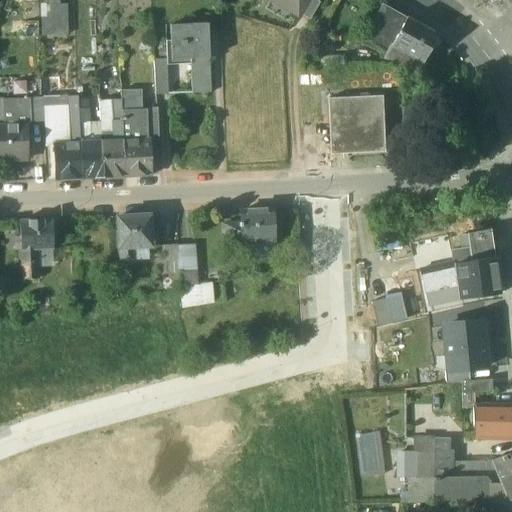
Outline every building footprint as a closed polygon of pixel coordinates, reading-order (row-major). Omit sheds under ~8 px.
[(59,3),(59,0),(41,0),(42,35),(67,34),(66,3),(59,3)] [(306,0),(266,0),(296,17),(306,0)] [(405,19),(381,5),(363,37),(388,51),(390,46),(405,19)] [(437,37),(405,19),(390,46),(399,51),(396,55),(414,65),(416,61),(422,64),(437,37)] [(207,24),(169,26),(170,42),(165,43),(166,61),(166,62),(167,62),(190,61),(192,95),(210,94),(207,24)] [(166,61),(153,61),(154,97),(168,96),(167,62),(166,62),(166,61)] [(136,92),(120,93),(120,103),(121,113),(137,112),(136,92)] [(382,97),(327,100),(330,156),(384,154),(382,97)] [(64,98),(42,99),(43,110),(64,109),(64,98)] [(77,98),(67,98),(68,123),(78,122),(78,111),(77,98)] [(42,99),(28,100),(29,122),(43,121),(42,99)] [(98,100),(91,101),(91,110),(99,110),(99,103),(98,100)] [(120,103),(99,103),(99,110),(100,143),(122,142),(121,122),(121,113),(120,103)] [(88,123),(88,110),(78,111),(78,122),(78,124),(88,123)] [(137,112),(121,113),(121,122),(132,121),(132,123),(138,122),(137,112)] [(156,112),(144,112),(146,136),(157,135),(156,112)] [(132,121),(121,122),(122,142),(133,142),(132,123),(132,121)] [(78,122),(68,123),(69,145),(79,144),(78,124),(78,122)] [(88,123),(78,124),(79,144),(90,144),(89,123),(88,123)] [(0,127),(0,158),(8,158),(8,160),(26,160),(25,127),(0,127)] [(133,142),(122,142),(123,177),(151,176),(149,141),(133,142)] [(122,142),(100,143),(102,178),(123,177),(122,142)] [(90,144),(79,144),(81,179),(102,178),(100,143),(90,144)] [(69,145),(52,145),(54,181),(81,179),(79,144),(69,145)] [(272,210),(239,212),(240,224),(241,245),(273,243),(273,239),(279,239),(279,231),(273,231),(272,210)] [(150,216),(117,218),(119,250),(135,249),(158,248),(157,233),(151,234),(150,216)] [(50,221),(18,222),(19,252),(36,251),(52,250),(50,221)] [(240,224),(221,225),(222,246),(241,245),(240,224)] [(489,230),(459,236),(461,250),(451,251),(453,264),(454,264),(493,258),(489,230)] [(178,274),(179,289),(195,287),(192,245),(177,246),(178,274)] [(177,246),(164,246),(165,274),(178,274),(177,246)] [(135,249),(119,250),(119,264),(135,264),(135,249)] [(36,251),(19,252),(20,280),(37,280),(36,251)] [(493,258),(454,264),(459,299),(459,300),(498,295),(493,258)] [(453,264),(420,273),(428,306),(459,299),(454,264),(453,264)] [(195,287),(179,289),(181,310),(212,305),(210,284),(195,287)] [(400,296),(384,299),(390,324),(406,321),(400,296)] [(390,324),(384,299),(371,302),(376,327),(390,324)] [(468,370),(486,368),(481,324),(445,328),(450,372),(468,370)] [(469,381),(468,370),(445,372),(446,384),(469,381)] [(490,381),(460,384),(461,396),(491,393),(490,381)] [(510,406),(472,405),(473,440),(511,441),(510,406)] [(379,433),(364,434),(365,450),(362,450),(363,471),(381,470),(379,433)] [(448,440),(414,439),(413,478),(407,478),(407,495),(407,504),(432,504),(431,482),(451,482),(451,452),(448,452),(448,440)] [(511,454),(490,462),(507,504),(508,505),(511,503),(511,454)] [(451,482),(431,482),(432,504),(460,504),(485,504),(489,504),(489,486),(489,484),(484,482),(451,482)] [(507,504),(500,486),(489,486),(489,504),(507,504)]
